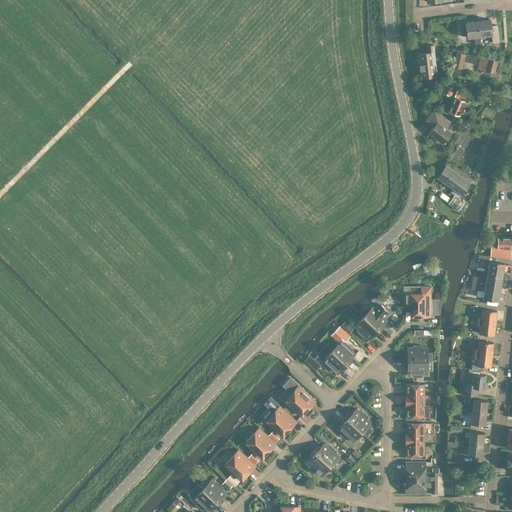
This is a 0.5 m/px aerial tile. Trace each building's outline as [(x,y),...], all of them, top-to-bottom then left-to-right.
[(477,19),(479,34),(491,32),(492,40),(499,39),(496,23),(490,24),(489,17),(477,19)] [(479,34),(477,19),(465,21),(466,27),(461,28),(462,34),(466,33),(467,36),(474,35),(475,40),(480,39),(479,34)] [(418,52),(421,77),(437,75),(434,43),(427,43),(428,51),(418,52)] [(476,67),(493,71),(496,59),(479,55),(479,56),(456,51),(453,65),(462,67),(464,60),(477,64),(476,67)] [(448,95),(450,96),(451,94),(449,93),(451,87),(446,85),(443,93),(448,95)] [(447,109),(459,114),(462,108),(463,109),(470,93),(462,90),(462,91),(457,88),(447,109)] [(445,127),(449,122),(434,108),(425,118),(432,125),(428,131),(442,142),(443,141),(444,142),(448,137),(447,136),(450,131),(445,127)] [(471,145),(460,140),(452,157),(472,166),(478,153),(479,154),(484,142),(471,136),(469,141),(472,143),(471,145)] [(436,176),(461,194),(469,182),(445,164),(436,176)] [(450,195),(453,190),(443,185),(441,190),(450,195)] [(458,197),(454,194),(447,202),(457,210),(463,201),(458,197)] [(443,214),(449,218),(453,213),(447,209),(443,214)] [(491,254),(509,258),(510,248),(511,248),(511,236),(497,236),(497,242),(491,242),(491,254)] [(487,272),(502,275),(504,262),(489,260),(487,272)] [(485,285),(499,287),(502,275),(487,272),(485,285)] [(403,301),(410,301),(410,315),(417,315),(417,314),(423,314),(423,315),(423,314),(429,314),(429,315),(430,315),(430,285),(421,285),(421,292),(403,292),(403,301)] [(483,297),(497,299),(499,287),(485,285),(483,297)] [(441,298),(432,298),(432,313),(439,313),(441,298)] [(462,308),(475,309),(476,301),(463,300),(462,308)] [(363,315),(380,330),(383,327),(381,325),(387,319),(385,317),(389,312),(378,303),(374,307),(372,305),(369,309),(367,307),(366,306),(361,311),(360,312),(363,315)] [(475,320),(495,322),(496,310),(481,308),(480,315),(475,314),(475,320)] [(363,336),(364,334),(368,338),(374,332),(376,334),(380,330),(363,315),(354,325),(358,329),(357,330),(363,336)] [(479,326),(478,332),(494,334),(495,322),(475,320),(474,325),(479,326)] [(433,329),(432,322),(417,323),(418,331),(433,329)] [(331,349),(348,365),(351,361),(349,359),(355,353),(350,349),(352,348),(346,342),(344,343),(340,339),(331,349)] [(471,351),(491,354),(493,342),(478,340),(477,346),(472,346),(471,351)] [(326,363),(325,364),(331,370),(332,369),(336,373),(342,367),(344,369),(348,365),(331,349),(327,345),(317,355),(326,363)] [(421,347),(421,345),(413,345),(413,347),(407,347),(407,355),(404,355),(404,360),(431,360),(431,352),(427,352),(427,347),(421,347)] [(476,357),(475,364),(490,365),(491,354),(471,351),(471,357),(476,357)] [(404,365),(407,365),(407,373),(427,373),(427,369),(431,369),(431,360),(404,360),(404,365)] [(461,392),(473,394),(474,386),(486,388),(487,381),(485,381),(485,374),(480,373),(480,370),(480,369),(468,368),(468,372),(467,382),(462,381),(461,392)] [(405,383),(405,394),(424,394),(423,383),(412,383),(412,382),(410,382),(410,383),(405,383)] [(285,399),(301,414),(306,409),(305,408),(309,404),(310,405),(309,404),(313,399),(314,400),(315,400),(298,384),(285,399)] [(405,394),(405,404),(424,404),(424,394),(405,394)] [(471,410),(486,412),(487,400),(472,398),(472,399),(471,410)] [(405,415),(411,415),(417,415),(417,418),(423,418),(423,415),(428,415),(428,414),(428,405),(428,404),(424,404),(405,404),(405,415)] [(265,420),(282,435),(287,430),(286,429),(289,425),(290,426),(291,426),(290,425),(294,420),(295,421),(279,405),(265,420)] [(344,415),(361,431),(370,421),(366,417),(367,416),(361,410),(360,411),(356,407),(350,413),(348,411),(344,415)] [(470,422),(484,424),(485,423),(484,423),(486,412),(471,410),(470,422)] [(340,432),(350,442),(361,431),(344,415),(341,419),(343,421),(337,427),(341,431),(340,432)] [(405,433),(424,433),(424,422),(405,422),(405,433)] [(245,442),(261,457),(266,452),(265,451),(269,447),(270,448),(269,447),(273,442),(274,443),(275,443),(258,427),(245,442)] [(468,442),(482,444),(483,432),(484,432),(469,430),(469,431),(465,431),(465,435),(469,436),(468,442)] [(405,443),(424,443),(424,433),(405,433),(405,443)] [(312,449),(329,465),(338,455),(334,451),(335,450),(329,444),(328,445),(324,442),(318,448),(316,446),(312,449)] [(359,442),(354,447),(360,453),(365,448),(359,442)] [(481,455),(482,444),(468,442),(467,454),(466,454),(481,456),(481,455)] [(423,452),(424,443),(405,443),(405,453),(405,454),(405,457),(427,457),(427,452),(423,452)] [(351,452),(357,457),(360,453),(355,448),(351,452)] [(254,465),(238,449),(224,464),(241,479),(246,474),(245,473),(248,469),(249,470),(250,470),(249,469),(253,464),(254,465)] [(305,461),(310,465),(308,466),(314,472),(316,471),(320,475),(329,465),(312,449),(309,453),(311,455),(305,461)] [(346,458),(351,463),(355,459),(350,454),(346,458)] [(405,492),(425,492),(425,461),(405,461),(405,492)] [(226,478),(233,485),(238,480),(231,473),(226,478)] [(220,497),(225,491),(221,487),(222,486),(212,477),(202,487),(202,488),(218,503),(222,499),(220,497)] [(202,508),(203,507),(207,511),(213,505),(215,507),(218,503),(202,488),(202,487),(199,484),(198,485),(199,485),(193,491),(196,494),(191,499),(202,508)] [(167,507),(173,511),(181,503),(175,498),(167,507)]
